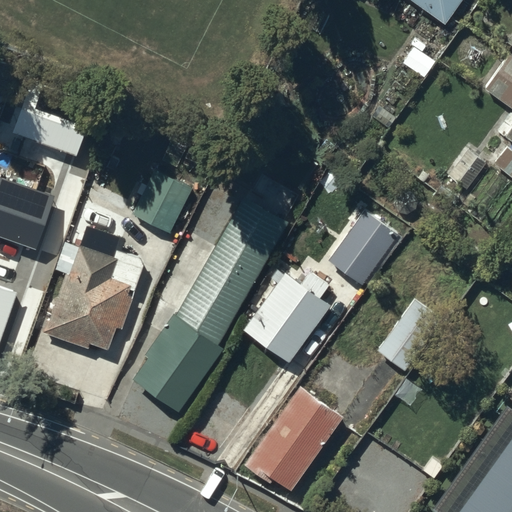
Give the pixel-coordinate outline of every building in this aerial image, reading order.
[(422,0),(445,16),(457,0),(422,0)] [(434,57),(413,43),(403,58),(423,72),(434,57)] [(511,48),(509,46),(483,83),(511,102),(511,48)] [(0,92),(14,58),(0,52),(0,92)] [(102,108),(77,100),(66,135),(90,143),(102,108)] [(511,122),(489,152),(511,170),(511,122)] [(487,164),(470,150),(449,177),(466,190),(487,164)] [(192,182),(154,164),(133,207),(171,225),(192,182)] [(123,178),(100,167),(92,184),(115,195),(123,178)] [(34,197),(0,185),(0,274),(18,280),(42,211),(30,207),(34,197)] [(286,216),(242,191),(178,308),(173,307),(129,371),(177,405),(221,341),(219,336),(286,216)] [(397,234),(364,211),(329,261),(363,284),(397,234)] [(116,250),(78,237),(68,265),(66,264),(49,313),(46,312),(42,326),(88,342),(90,335),(106,341),(113,319),(121,321),(131,291),(125,288),(128,278),(109,271),(116,250)] [(304,290),(284,277),(283,278),(278,275),(272,283),(277,287),(245,331),(288,362),(327,309),(316,302),(325,290),(311,280),(304,290)] [(441,315),(413,295),(376,347),(405,366),(441,315)] [(506,372),(487,359),(480,370),(476,366),(450,405),(452,406),(445,416),(466,431),(499,383),(499,382),(506,372)] [(340,409),(299,379),(242,458),(268,477),(273,470),(288,481),(340,409)] [(363,449),(348,471),(396,504),(448,428),(433,417),(440,407),(415,389),(407,400),(397,393),(360,447),(363,449)] [(511,511),(511,415),(508,413),(436,511),(511,511)]
